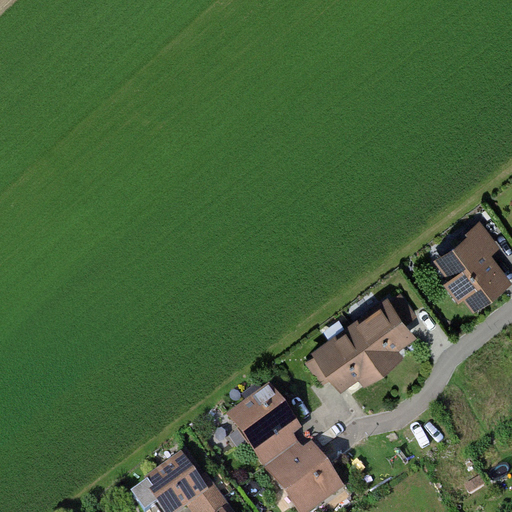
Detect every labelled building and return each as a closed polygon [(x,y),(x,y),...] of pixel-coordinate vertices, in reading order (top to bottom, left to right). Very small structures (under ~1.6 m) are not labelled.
[(467,293),(475,303),(505,281),(472,237),(442,259),(454,275),(448,280),(461,298),(467,293)] [(388,304),(354,329),(383,368),(398,357),(391,347),(410,333),(388,304)] [(354,329),(320,354),(342,383),(361,370),(368,379),(383,368),(354,329)] [(295,430),(269,393),(234,419),(260,455),(295,430)] [(306,511),(338,489),(312,453),(277,478),(302,511),(306,511)] [(198,483),(182,460),(133,495),(144,511),(147,511),(160,503),(166,511),(177,511),(190,503),(196,511),(205,511),(222,500),(205,477),(198,483)] [(229,511),(222,500),(205,511),(229,511)]
